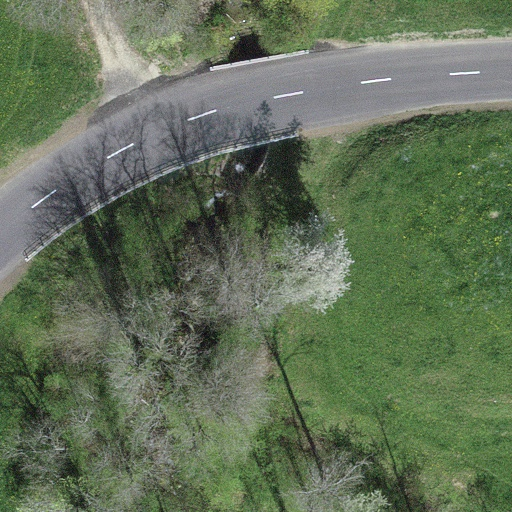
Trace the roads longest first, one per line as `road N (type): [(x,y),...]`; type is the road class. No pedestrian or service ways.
road 1 (tertiary): [(0,230),(103,160),(218,111),(319,90),(511,74)]
road 2 (track): [(93,0),(119,63),(135,144)]
